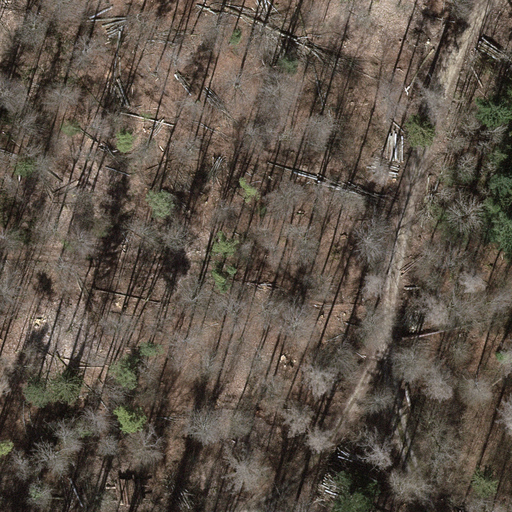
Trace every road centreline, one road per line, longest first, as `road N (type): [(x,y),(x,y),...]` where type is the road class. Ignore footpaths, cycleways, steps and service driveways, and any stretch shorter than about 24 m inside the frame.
road 1 (track): [(493,0),(457,43),(416,151),(389,340),(323,448),(248,511)]
road 2 (track): [(389,340),(401,434),(429,511)]
